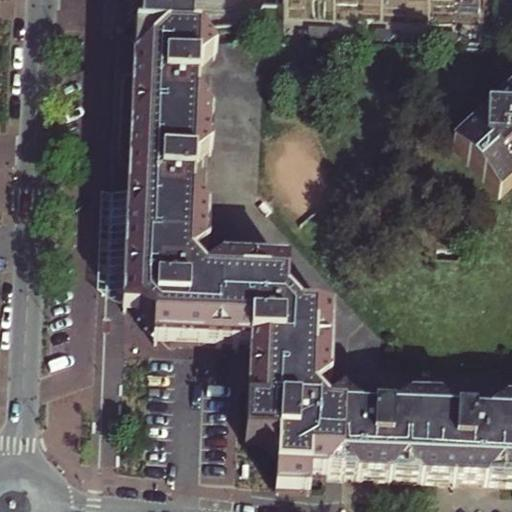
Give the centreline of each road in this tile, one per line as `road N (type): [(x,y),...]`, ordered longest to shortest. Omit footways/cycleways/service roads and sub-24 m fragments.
road 1 (residential): [(21,464),(33,148)]
road 2 (residential): [(33,148),(38,0)]
